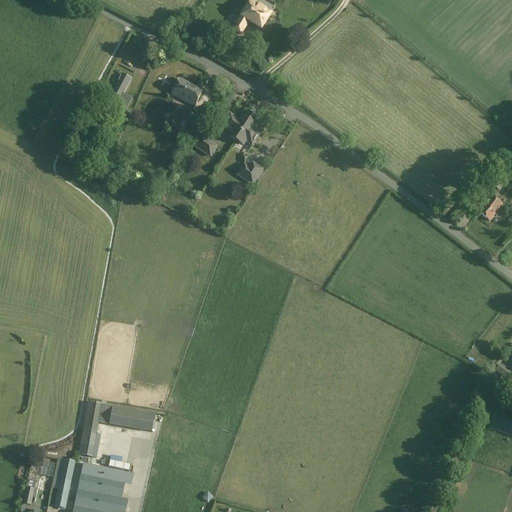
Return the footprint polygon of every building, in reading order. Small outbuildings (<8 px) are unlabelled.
[(252,6),(249,4),(232,31),(240,36),(248,22),(261,31),(270,15),(267,14),(269,8),(255,1),(252,6)] [(129,100),(121,96),(130,79),(122,75),(109,100),(124,108),(129,100)] [(202,92),(180,81),(172,95),(195,106),(202,92)] [(192,112),(186,123),(189,124),(186,130),(190,132),(193,126),(194,126),(199,115),(192,112)] [(229,137),(236,141),(243,146),(245,142),(252,146),(259,134),(253,130),(256,126),(242,117),(240,121),(230,115),(222,126),(232,133),(229,137)] [(163,120),(166,126),(174,122),(170,116),(163,120)] [(218,147),(201,136),(194,147),(211,158),(218,147)] [(511,178),(511,162),(492,185),(498,191),(511,177),(511,178)] [(236,176),(253,187),(263,170),(252,163),(249,167),(244,164),(236,176)] [(478,213),(490,221),(502,205),(491,197),(478,213)] [(511,372),(500,364),(495,372),(506,380),(511,372)] [(96,435),(98,424),(111,426),(151,433),(154,415),(87,403),(78,456),(95,459),(99,435),(96,435)] [(257,486),(265,457),(230,448),(226,463),(242,467),(241,473),(223,469),(218,490),(231,494),(230,498),(243,501),(242,503),(252,506),(255,493),(229,486),(230,479),(257,486)] [(69,470),(71,458),(56,455),(54,467),(69,470)] [(131,485),(133,474),(83,464),(72,511),(125,511),(128,500),(122,499),(125,484),(131,485)] [(54,507),(64,509),(70,482),(60,479),(54,507)] [(33,489),(26,487),(22,503),(29,505),(33,489)] [(212,501),(210,508),(222,511),(249,511),(212,501)]
